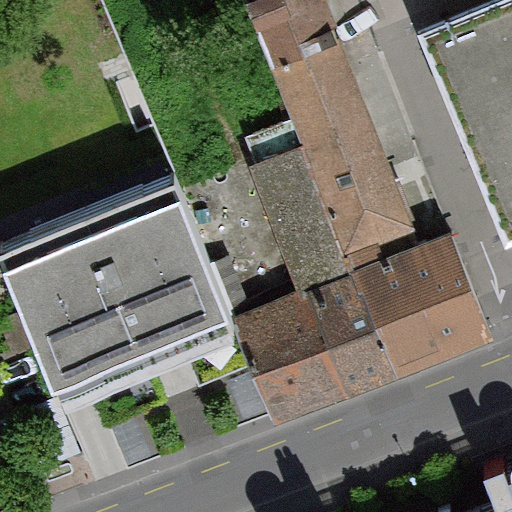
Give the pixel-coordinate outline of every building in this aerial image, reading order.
[(328,0),(250,0),(268,45),(264,47),(271,64),(338,37),(342,36),(328,0)] [(511,0),(491,0),(420,30),(501,223),(504,230),(511,226),(511,0)] [(338,37),(271,64),(292,116),(239,137),(299,287),(350,267),(419,240),(338,37)] [(172,176),(1,245),(59,387),(230,318),(172,176)] [(479,326),(442,231),(419,240),(350,267),(387,362),(479,326)] [(337,382),(387,362),(350,267),(299,287),(337,382)] [(268,409),(337,382),(299,287),(231,314),(268,409)] [(511,511),(511,445),(507,457),(509,461),(504,462),(501,454),(484,460),(496,493),(449,511),(446,502),(420,511),(511,511)]
